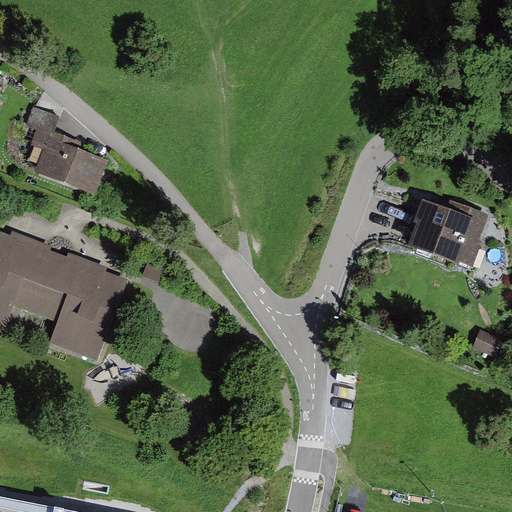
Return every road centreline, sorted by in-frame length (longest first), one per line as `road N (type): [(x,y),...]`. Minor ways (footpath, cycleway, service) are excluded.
road 1 (unclassified): [(307,339),(268,308),(154,177),(0,48)]
road 2 (residential): [(511,179),(429,138),(380,147),(307,339)]
road 3 (residential): [(307,339),(314,409),(298,511)]
road 4 (track): [(490,0),(397,138)]
